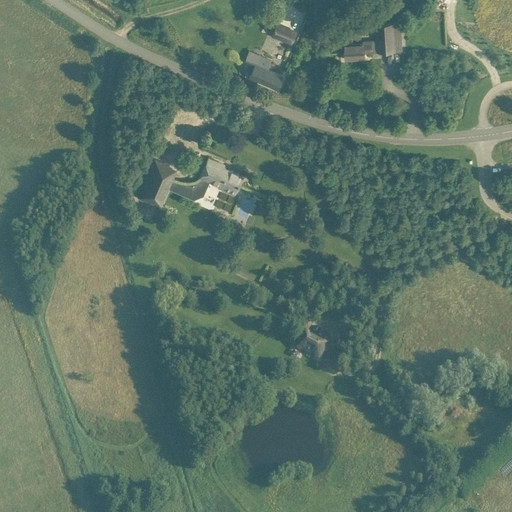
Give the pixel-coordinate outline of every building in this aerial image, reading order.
[(364,43),(345,44),(345,49),(346,59),(365,58),(365,52),(395,50),(395,40),(394,25),(394,22),(376,23),(376,26),(377,40),(364,41),(364,43)] [(272,34),(291,42),(295,31),(277,23),(272,34)] [(289,51),(288,70),(303,71),(304,51),(289,51)] [(247,54),(244,60),(254,64),(249,76),(276,88),(280,79),(282,75),(267,69),(268,68),(271,60),(259,54),(257,58),(247,54)] [(202,176),(198,185),(206,189),(210,179),(225,186),(224,190),(234,194),(238,184),(242,175),(223,167),(224,164),(208,157),(204,166),(200,175),(202,176)] [(160,204),(169,183),(173,173),(171,178),(164,175),(168,165),(155,159),(138,196),(152,202),(153,201),(160,204)] [(241,230),(237,223),(226,230),(230,236),(232,236),(234,239),(238,237),(236,233),(241,230)] [(306,331),(297,349),(318,359),(327,342),(324,340),(323,340),(309,333),(309,332),(306,331)]
